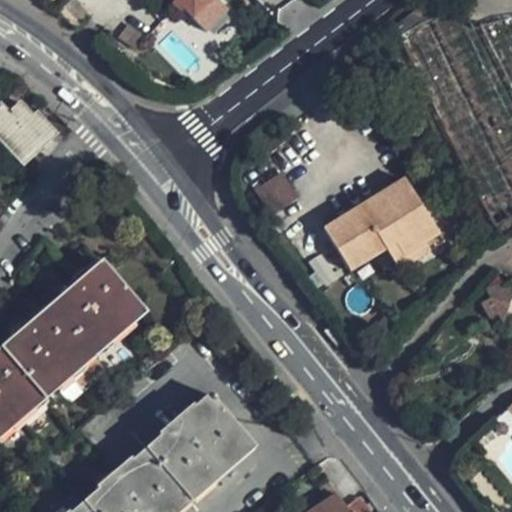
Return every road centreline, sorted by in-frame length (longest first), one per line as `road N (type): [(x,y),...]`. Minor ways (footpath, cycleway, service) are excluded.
road 1 (tertiary): [(427,511),(155,166)]
road 2 (residential): [(155,166),(378,0)]
road 3 (residential): [(109,105),(0,240)]
road 4 (tertiary): [(109,105),(0,24)]
